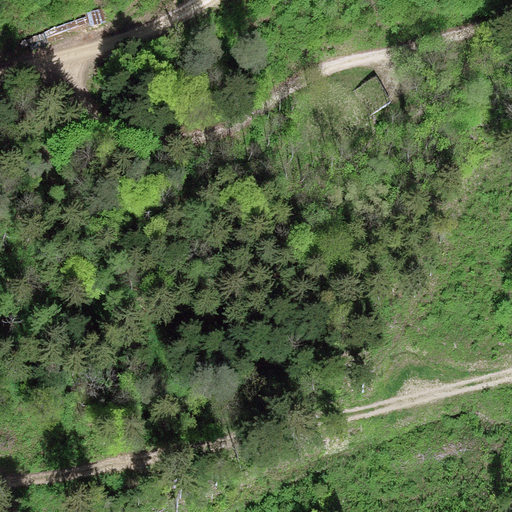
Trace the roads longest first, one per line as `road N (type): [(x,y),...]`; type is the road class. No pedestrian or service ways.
road 1 (track): [(511,372),(0,479)]
road 2 (track): [(511,22),(321,70),(214,133),(153,142),(110,132),(82,101),(67,60)]
road 3 (track): [(67,60),(170,22),(204,0)]
